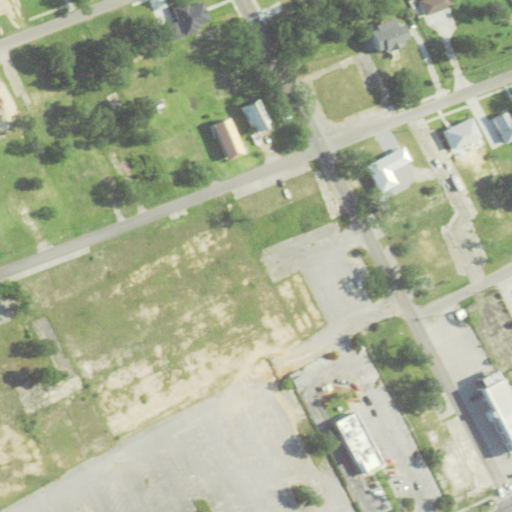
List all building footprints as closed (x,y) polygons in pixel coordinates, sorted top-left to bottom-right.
[(420,0),(418,1),(424,17),(451,7),(448,0),(420,0)] [(175,9),(182,33),(211,25),(204,1),(175,9)] [(166,25),(172,41),(184,37),(177,21),(166,25)] [(368,29),(375,52),(385,49),(386,51),(410,44),(405,25),(396,27),(395,22),(368,29)] [(239,108),(255,100),(267,126),(252,133),(247,121),(246,122),(239,108)] [(511,141),(511,114),(508,116),(507,113),(493,118),(503,145),(511,141)] [(453,151),(481,138),(472,118),(444,132),(453,151)] [(214,126),(229,162),(245,155),(230,119),(214,126)] [(411,162),(404,148),(365,166),(379,194),(398,186),(391,172),(411,162)] [(358,473),(378,463),(350,410),(330,421),(358,473)]
